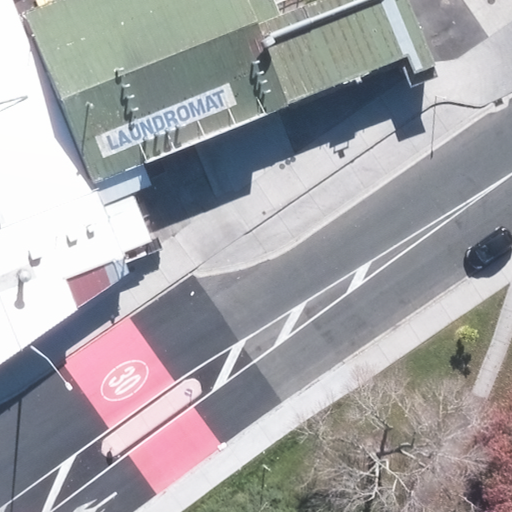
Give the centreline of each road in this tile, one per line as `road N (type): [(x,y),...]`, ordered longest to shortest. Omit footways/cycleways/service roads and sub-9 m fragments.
road 1 (residential): [(0,480),(173,368),(324,304)]
road 2 (residential): [(324,304),(206,437),(102,511)]
road 3 (residential): [(511,181),(324,304)]
